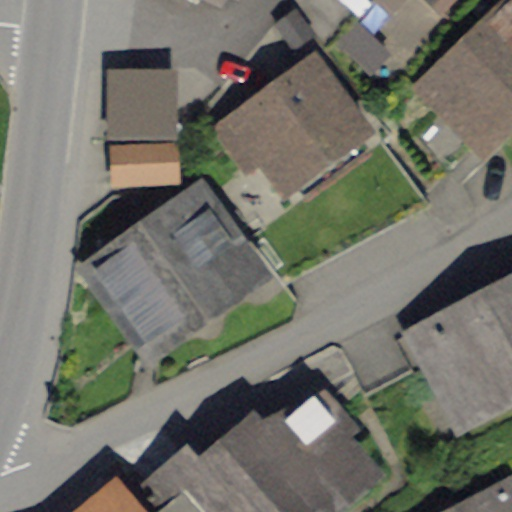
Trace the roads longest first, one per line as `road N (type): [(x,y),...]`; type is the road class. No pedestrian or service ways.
road 1 (residential): [(0,494),(430,276),(511,218)]
road 2 (secondary): [(0,402),(32,275),(55,35)]
